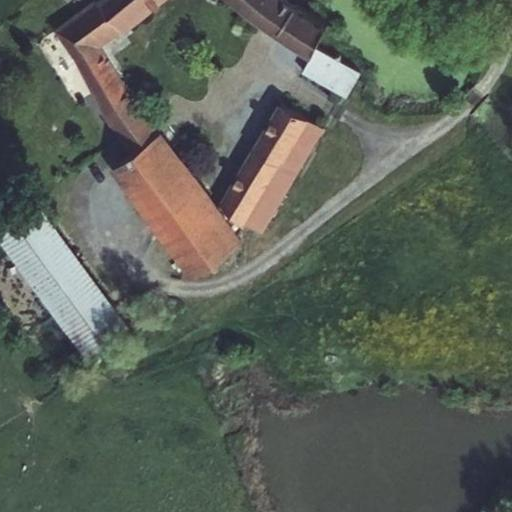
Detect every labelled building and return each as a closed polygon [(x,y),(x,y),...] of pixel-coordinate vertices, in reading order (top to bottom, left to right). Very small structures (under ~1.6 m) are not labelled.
[(86,6),(58,27),(124,133),(149,116),(105,34),(145,0),(249,0),(264,12),(274,0),(98,0),(90,7),(86,6)] [(274,0),(264,12),(279,23),(297,0),(274,0)] [(301,66),(345,93),(360,68),(342,58),(343,53),(338,52),(335,54),(316,42),(330,22),(300,0),(297,0),(279,23),(296,37),(313,47),(301,66)] [(220,199),(243,219),(298,137),(310,143),(321,125),(281,100),(220,199)] [(160,132),(149,116),(124,133),(136,150),(160,132)] [(160,132),(136,150),(105,174),(131,211),(145,202),(162,226),(150,236),(166,257),(179,247),(195,270),(237,237),(238,235),(160,132)] [(126,317),(39,198),(0,227),(86,346),(126,317)]
